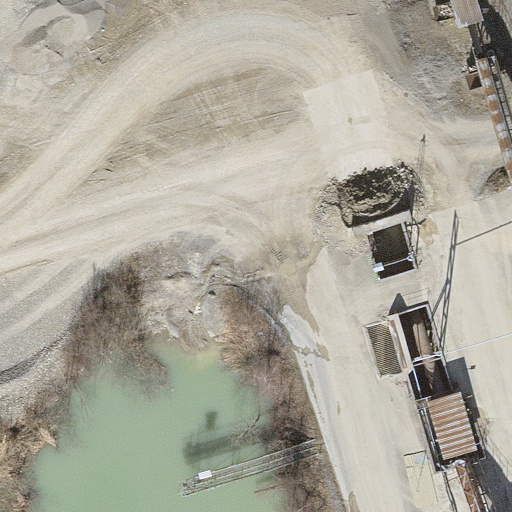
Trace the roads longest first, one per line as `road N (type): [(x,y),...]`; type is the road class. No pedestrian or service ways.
road 1 (track): [(373,511),(306,269),(222,191),(0,242)]
road 2 (track): [(222,191),(511,121)]
road 3 (track): [(511,422),(432,140)]
road 4 (track): [(0,213),(129,0)]
